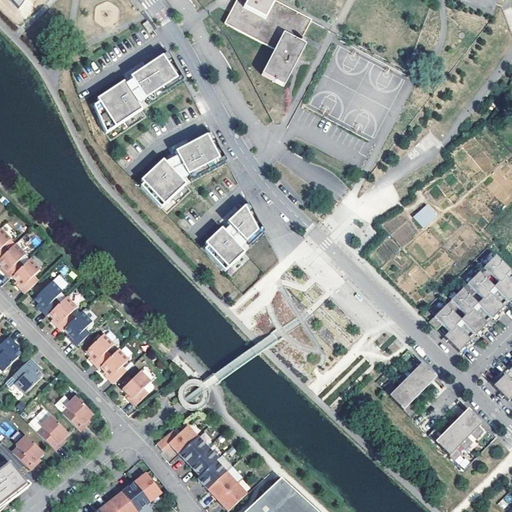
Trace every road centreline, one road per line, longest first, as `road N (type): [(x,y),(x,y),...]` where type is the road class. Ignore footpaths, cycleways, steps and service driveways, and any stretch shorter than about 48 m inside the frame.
road 1 (residential): [(151,0),(255,171),(325,243)]
road 2 (unclassified): [(325,243),(511,430)]
road 3 (residential): [(0,300),(127,432)]
road 4 (residential): [(127,432),(26,511)]
